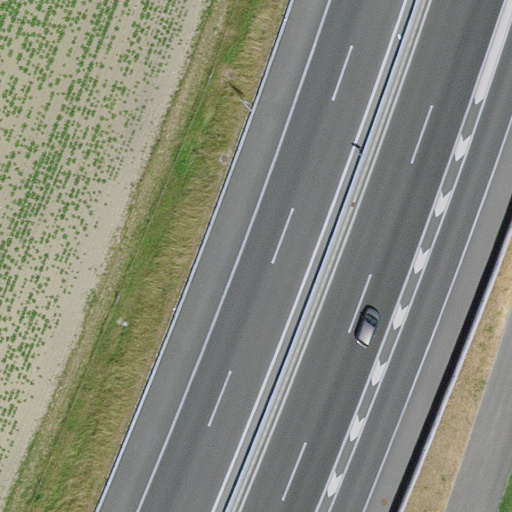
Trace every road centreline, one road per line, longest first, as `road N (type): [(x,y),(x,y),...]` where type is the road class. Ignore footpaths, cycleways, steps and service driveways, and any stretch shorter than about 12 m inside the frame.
road 1 (motorway): [(366,0),(173,511)]
road 2 (motorway): [(276,511),(467,0)]
road 3 (motorway): [(346,511),(511,69)]
road 4 (residential): [(469,511),(511,382)]
